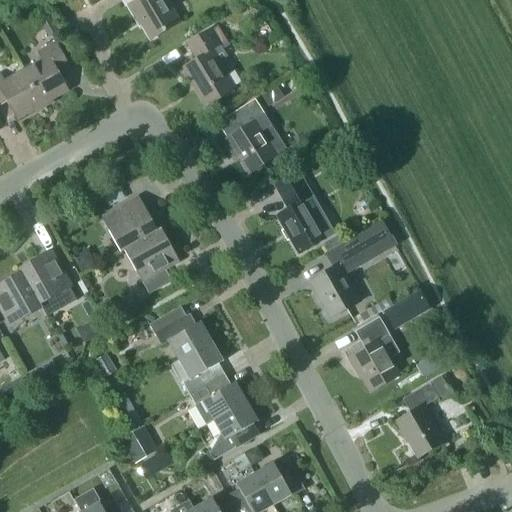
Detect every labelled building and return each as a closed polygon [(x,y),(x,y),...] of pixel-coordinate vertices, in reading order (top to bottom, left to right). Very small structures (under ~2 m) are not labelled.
[(151,40),(179,23),(165,0),(138,0),(128,6),(136,19),(138,18),(151,40)] [(52,20),(41,25),(48,38),(59,33),(52,20)] [(222,51),(210,30),(187,43),(197,60),(183,68),(206,107),(235,90),(214,56),(222,51)] [(42,61),(23,71),(43,105),(69,91),(59,73),(70,66),(56,42),(37,53),(42,61)] [(1,73),(0,73),(0,105),(7,102),(17,120),(43,105),(23,71),(5,81),(1,73)] [(237,123),(223,132),(228,139),(223,142),(231,154),(235,151),(250,174),(277,156),(287,150),(263,112),(255,99),(232,115),(237,123)] [(297,172),(275,184),(289,210),(277,217),(299,254),(326,239),(305,201),(312,197),(297,172)] [(125,207),(103,219),(122,253),(125,251),(158,233),(145,211),(139,199),(125,207)] [(335,268),(310,282),(331,319),(360,302),(345,275),(363,265),(362,264),(396,244),(382,221),(325,254),(325,255),(327,254),(335,268)] [(158,233),(125,251),(149,295),(172,282),(166,271),(179,263),(173,252),(161,231),(158,233)] [(87,250),(73,259),(82,272),(96,264),(87,250)] [(42,257),(20,270),(21,273),(22,273),(41,306),(42,306),(44,309),(48,316),(77,300),(71,289),(74,287),(61,264),(53,251),(42,257)] [(1,285),(0,285),(0,311),(10,328),(44,309),(42,306),(41,306),(22,273),(21,273),(1,285)] [(420,290),(383,311),(395,330),(431,309),(420,290)] [(110,300),(99,306),(105,318),(116,312),(110,300)] [(378,304),(353,319),(358,327),(382,312),(378,304)] [(169,343),(179,361),(212,343),(200,323),(192,328),(180,307),(150,326),(162,347),(169,343)] [(365,349),(349,358),(356,371),(358,370),(371,392),(399,376),(387,356),(398,350),(387,332),(380,318),(355,332),(365,349)] [(190,380),(183,383),(190,394),(221,377),(215,366),(223,362),(212,343),(179,361),(190,380)] [(107,354),(95,361),(105,378),(117,371),(107,354)] [(227,387),(221,377),(190,394),(196,405),(195,406),(206,425),(214,420),(246,402),(235,383),(227,387)] [(403,400),(411,414),(397,422),(418,458),(444,443),(423,407),(438,399),(440,403),(452,396),(441,377),(403,400)] [(258,422),(246,402),(214,420),(221,433),(209,453),(214,461),(259,435),(253,425),(258,422)] [(133,408),(123,413),(131,428),(141,423),(133,408)] [(158,451),(144,426),(121,439),(135,464),(158,451)] [(259,448),(237,459),(246,476),(267,465),(259,448)] [(155,455),(138,466),(145,477),(162,466),(155,455)] [(274,464),(255,474),(273,506),(291,496),(292,497),(305,490),(291,465),(278,472),(274,464)] [(262,511),(273,506),(255,474),(237,485),(241,493),(229,500),(236,511),(262,511)] [(75,501),(80,511),(121,511),(117,504),(104,511),(93,491),(75,501)] [(236,511),(229,500),(217,507),(212,499),(194,509),(195,511),(236,511)] [(195,511),(194,509),(189,501),(171,511),(195,511)]
